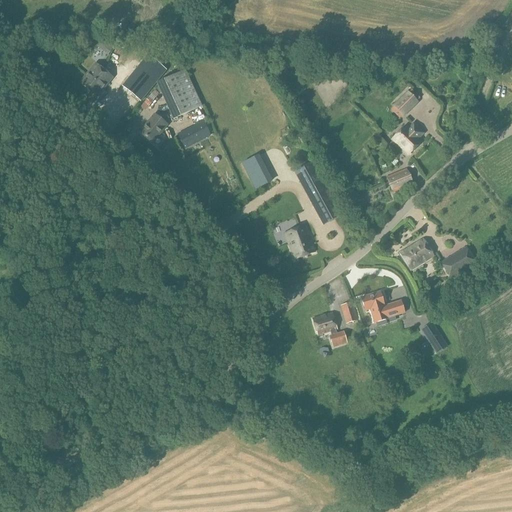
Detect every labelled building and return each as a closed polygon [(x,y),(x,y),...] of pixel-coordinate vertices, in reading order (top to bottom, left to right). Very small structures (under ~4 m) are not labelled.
[(495,27),(490,35),(497,40),(503,33),(495,27)] [(100,41),(96,46),(102,51),(108,43),(103,40),(102,39),(100,41)] [(147,55),(122,86),(141,102),(166,71),(147,55)] [(97,98),(111,78),(95,65),(80,84),(97,98)] [(176,119),(202,107),(186,72),(160,83),(176,119)] [(417,103),(407,93),(393,107),(403,117),(417,103)] [(125,127),(140,108),(126,97),(112,116),(125,127)] [(152,145),(168,125),(153,114),(138,134),(152,145)] [(202,121),(177,134),(185,149),(210,136),(202,121)] [(403,129),(392,140),(408,156),(419,144),(414,139),(416,137),(418,139),(421,135),(413,126),(407,132),(403,129)] [(248,159),(258,187),(275,181),(265,153),(248,159)] [(322,224),(341,214),(312,162),(294,172),(322,224)] [(392,191),(410,184),(405,171),(387,178),(392,191)] [(288,173),(269,185),(274,194),(294,183),(288,173)] [(284,234),(294,260),(314,253),(310,241),(312,240),(310,234),(308,235),(304,226),(284,234)] [(411,271),(433,258),(423,241),(401,255),(411,271)] [(451,277),(475,263),(467,250),(443,264),(451,277)] [(400,301),(384,305),(380,292),(361,298),(365,311),(370,310),(374,323),(387,319),(387,318),(404,313),(400,301)] [(352,303),(340,306),(346,324),(357,321),(352,303)] [(337,334),(335,330),(336,330),(332,313),(313,319),(318,335),(330,331),(331,336),(329,337),(332,348),(347,343),(343,332),(337,334)] [(435,328),(424,336),(436,354),(447,347),(435,328)]
